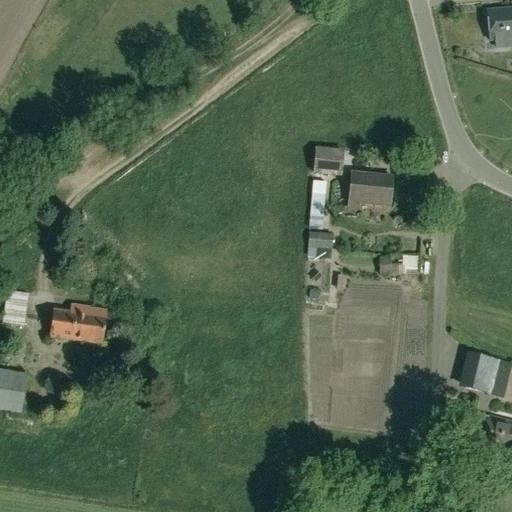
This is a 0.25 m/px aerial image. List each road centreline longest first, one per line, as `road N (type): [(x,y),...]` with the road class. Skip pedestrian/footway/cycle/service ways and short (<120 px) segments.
road 1 (unknown): [(464,151),(437,344),(442,461),(463,511)]
road 2 (unclassified): [(511,186),(464,151),(445,114),(418,0)]
